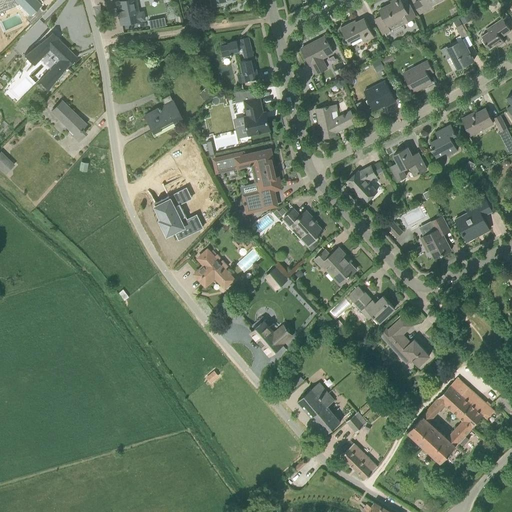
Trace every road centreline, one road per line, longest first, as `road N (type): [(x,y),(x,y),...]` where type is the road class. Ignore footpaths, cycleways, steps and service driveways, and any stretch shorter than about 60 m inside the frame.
road 1 (unclassified): [(402,511),(329,468),(162,268),(118,175),(84,0)]
road 2 (residential): [(511,245),(421,292),(309,170)]
road 3 (residential): [(309,170),(511,64)]
road 4 (residential): [(309,170),(278,34)]
